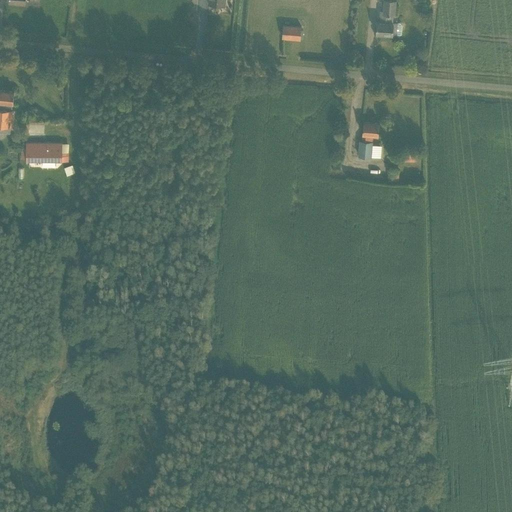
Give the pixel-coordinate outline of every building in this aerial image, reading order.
[(377,21),(376,33),(396,35),(399,36),(401,34),(402,25),(400,23),(397,23),(392,23),(393,16),(395,16),(396,0),(391,0),(384,0),(383,15),(387,15),(386,22),(377,21)] [(283,26),(282,38),(300,39),(301,27),(283,26)] [(13,103),(14,91),(0,90),(0,130),(2,131),(2,126),(11,127),(13,127),(13,124),(14,113),(14,110),(12,110),(11,110),(12,103),(13,103)] [(378,135),(379,123),(363,122),(362,134),(363,134),(362,141),(360,141),(359,156),(371,157),(373,135),(378,135)] [(26,162),(62,162),(62,142),(26,142),(26,147),(26,159),(26,162)] [(416,161),(416,149),(391,149),(391,161),(416,161)] [(388,169),(388,181),(398,181),(398,169),(388,169)]
